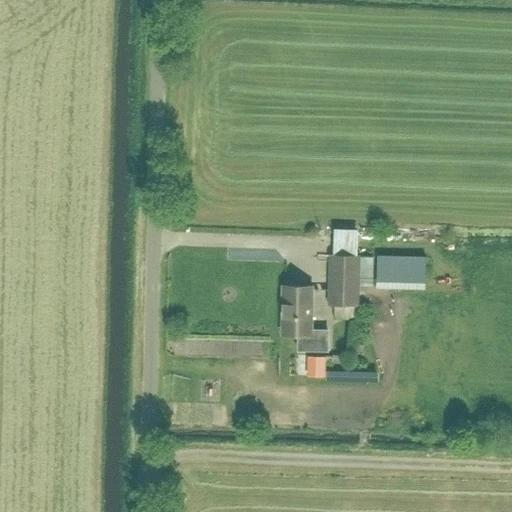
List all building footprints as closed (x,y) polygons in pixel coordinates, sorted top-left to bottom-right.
[(359,242),(358,221),(336,223),(337,243),(359,242)] [(361,254),(363,277),(394,275),(393,252),(361,254)] [(354,319),(354,305),(358,305),(360,255),(328,253),(327,305),(334,305),(334,319),(354,319)] [(285,285),(284,335),(310,335),(311,286),(285,285)] [(327,367),(327,345),(309,345),(309,367),(327,367)]
